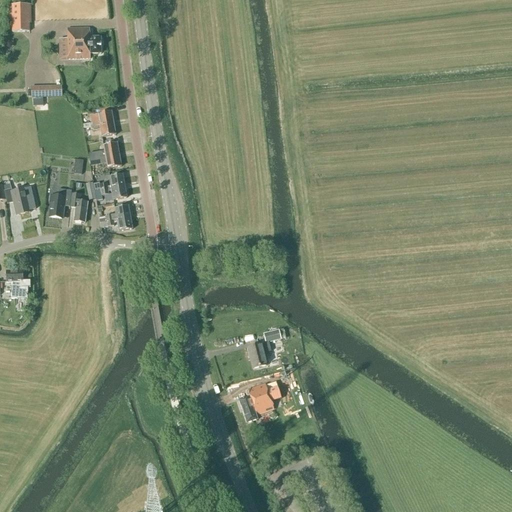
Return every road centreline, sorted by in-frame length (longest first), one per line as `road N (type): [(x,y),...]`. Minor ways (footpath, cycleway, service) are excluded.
road 1 (secondary): [(250,511),(198,357),(176,245)]
road 2 (secondary): [(176,245),(137,0)]
road 3 (residential): [(118,0),(152,245)]
road 4 (unclassified): [(152,245),(41,239),(0,251)]
